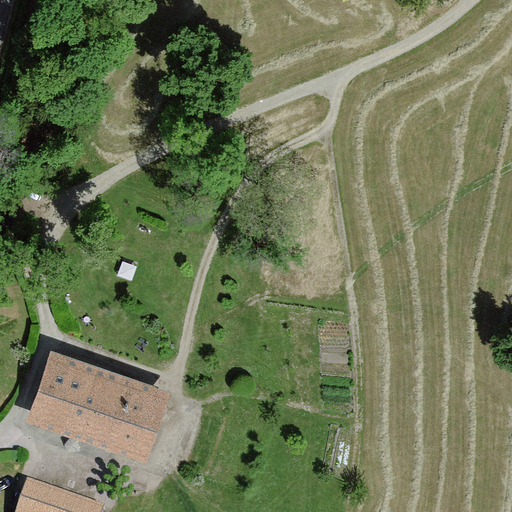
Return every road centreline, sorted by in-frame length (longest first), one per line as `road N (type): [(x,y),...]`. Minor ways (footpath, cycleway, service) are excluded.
road 1 (track): [(473,0),(411,44),(162,148),(86,192),(57,226),(44,261),(47,336)]
road 2 (track): [(340,75),(326,130),(272,160),(220,228),(173,379)]
road 3 (track): [(15,424),(149,470),(173,379)]
road 4 (track): [(350,280),(360,420),(350,511)]
road 5 (track): [(511,168),(437,212),(350,280)]
road 6 (track): [(326,130),(350,280)]
road 7 (track): [(47,336),(173,379)]
